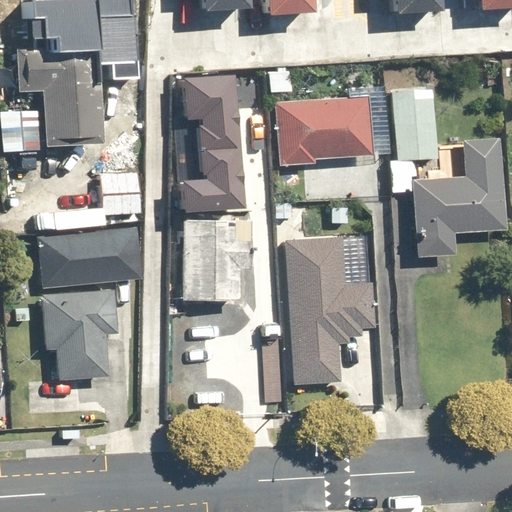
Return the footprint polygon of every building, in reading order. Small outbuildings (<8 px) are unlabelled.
[(35,149),(100,146),(97,81),(139,79),(134,0),(103,0),(45,3),(47,50),(9,52),(11,95),(32,93),(35,149)] [(188,0),(188,2),(189,16),(208,16),(235,15),(235,0),(188,0)] [(251,0),(252,21),(298,20),(297,0),(251,0)] [(379,0),(381,19),(427,16),(426,0),(379,0)] [(511,11),(511,10),(511,0),(463,0),(465,15),(482,14),(482,13),(511,11)] [(169,175),(170,208),(229,206),(225,67),(175,68),(176,113),(189,113),(191,174),(169,175)] [(425,89),(384,91),(389,164),(430,161),(425,89)] [(306,167),(305,161),(364,158),(361,98),(266,103),(270,169),(306,167)] [(446,258),(444,236),(497,233),(492,138),(452,141),(454,179),(403,181),(408,260),(446,258)] [(230,306),(231,272),(240,272),(242,223),(232,223),(174,222),(172,304),(230,306)] [(130,229),(31,237),(35,291),(134,283),(130,229)] [(366,330),(367,284),(339,286),(337,239),(276,240),(285,387),(334,383),(332,346),(341,344),(342,339),(353,338),(355,331),(366,330)] [(47,351),(49,382),(101,379),(98,338),(108,337),(105,293),(33,298),(37,352),(47,351)]
